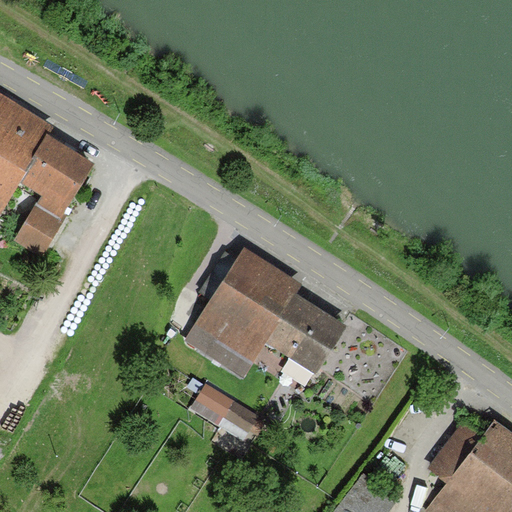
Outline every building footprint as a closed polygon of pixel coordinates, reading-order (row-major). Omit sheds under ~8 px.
[(0,97),(0,203),(16,177),(42,134),(47,126),(0,97)] [(42,134),(16,177),(41,192),(13,238),(32,250),(86,160),(42,134)] [(296,296),(302,285),(246,249),(187,342),(244,378),(266,344),(296,296)] [(296,296),(266,344),(315,376),(346,328),(296,296)] [(230,404),(223,417),(251,434),(259,421),(230,404)] [(511,511),(511,435),(496,423),(485,437),(466,420),(429,470),(449,486),(426,511),(511,511)] [(388,511),(396,503),(362,477),(335,511),(388,511)]
